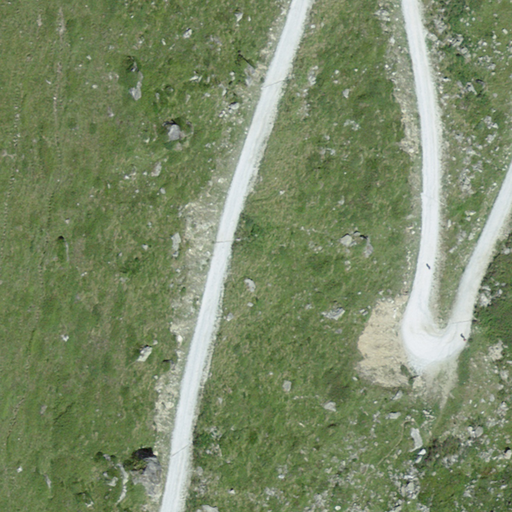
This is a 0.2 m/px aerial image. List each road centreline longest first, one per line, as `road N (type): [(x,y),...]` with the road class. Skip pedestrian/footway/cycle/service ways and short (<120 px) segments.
road 1 (track): [(408,0),(433,166),(419,337),(443,348),(457,331),(511,186)]
road 2 (track): [(170,511),(206,317),(300,0)]
